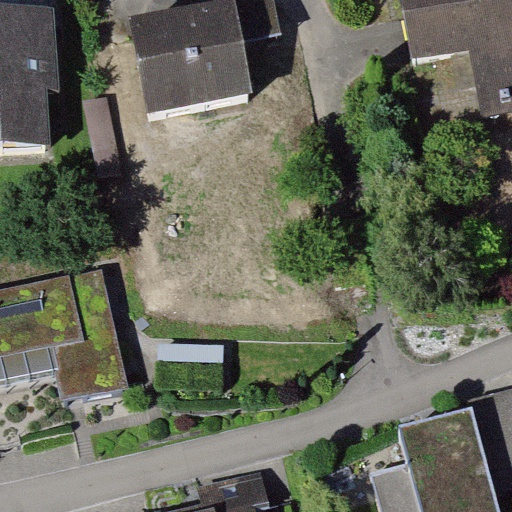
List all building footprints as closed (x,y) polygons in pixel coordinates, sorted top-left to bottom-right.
[(511,0),(393,0),(409,69),(469,59),(480,130),(511,124),(511,0)] [(271,8),(126,37),(149,137),(252,114),(239,58),(280,50),(271,8)] [(67,110),(60,27),(0,28),(0,170),(46,167),(42,111),(67,110)] [(94,282),(0,302),(0,401),(50,391),(57,423),(124,411),(94,282)] [(506,511),(511,510),(511,410),(511,407),(462,421),(465,434),(393,455),(408,511),(506,511)] [(190,511),(260,511),(255,490),(189,507),(190,511)]
